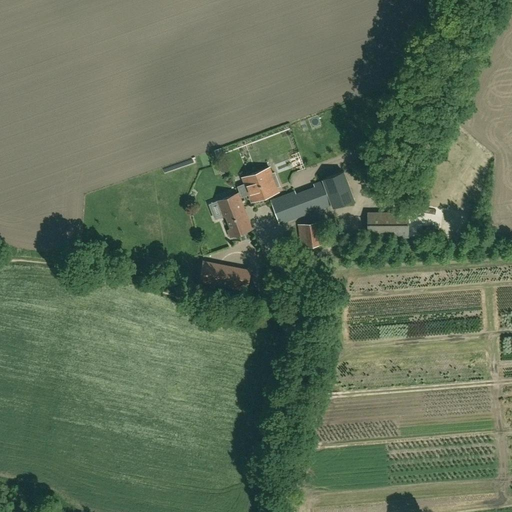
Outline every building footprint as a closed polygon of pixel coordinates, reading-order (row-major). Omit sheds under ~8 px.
[(278,191),(277,187),(280,186),(274,172),(272,173),(269,167),(243,178),(252,201),(278,191)] [(324,181),(292,193),(271,200),(280,223),(332,204),(333,207),(354,199),(343,171),(323,179),(324,181)] [(218,201),(224,216),(225,216),(230,228),(229,228),(231,236),(253,228),(240,193),(218,201)] [(408,237),(408,220),(409,220),(409,211),(367,211),(367,220),(368,220),(368,237),(408,237)] [(321,221),(298,224),(301,247),(324,244),(321,221)]
